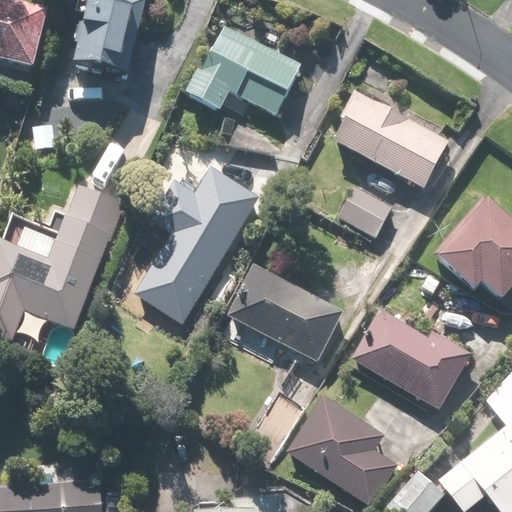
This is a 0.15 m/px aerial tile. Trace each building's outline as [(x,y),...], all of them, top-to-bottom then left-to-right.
[(142,1),(138,0),(74,0),(64,76),(130,85),(142,1)] [(0,3),(0,68),(30,76),(44,14),(0,3)] [(221,31),(186,102),(218,118),(227,100),(272,122),(298,68),(221,31)] [(445,146),(348,98),(324,147),(421,194),(445,146)] [(256,205),(204,175),(190,200),(176,192),(153,231),(168,239),(134,298),(186,327),(223,264),(256,205)] [(4,221),(0,230),(0,343),(13,349),(26,316),(73,334),(123,209),(76,191),(56,242),(4,221)] [(389,211),(350,192),(340,211),(380,231),(389,211)] [(511,293),(511,227),(481,204),(431,269),(494,317),(511,293)] [(338,319),(248,272),(224,319),(314,366),(338,319)] [(425,348),(375,318),(348,365),(434,416),(469,358),(432,336),(425,348)] [(456,511),(470,511),(484,503),(490,511),(511,511),(511,376),(479,401),(502,431),(434,482),(456,511)] [(381,441),(322,401),(284,458),(363,511),(369,511),(397,471),(372,454),(381,441)] [(431,511),(441,503),(415,478),(382,511),(431,511)] [(0,492),(0,511),(97,511),(96,485),(0,492)] [(278,511),(278,503),(236,506),(235,511),(278,511)]
